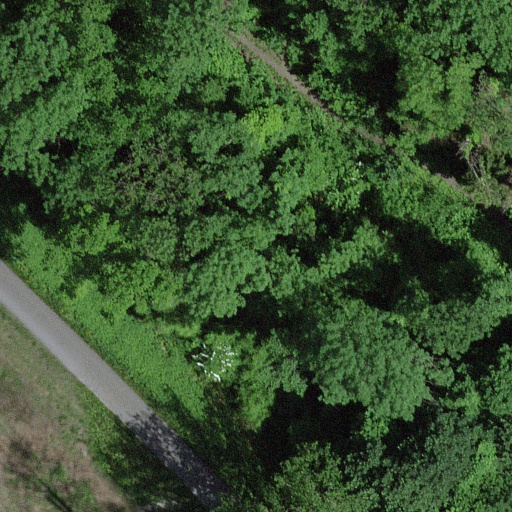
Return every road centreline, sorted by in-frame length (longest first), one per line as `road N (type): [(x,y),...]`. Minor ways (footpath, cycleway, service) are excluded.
road 1 (track): [(166,0),(300,81),(511,245)]
road 2 (track): [(0,280),(232,511)]
